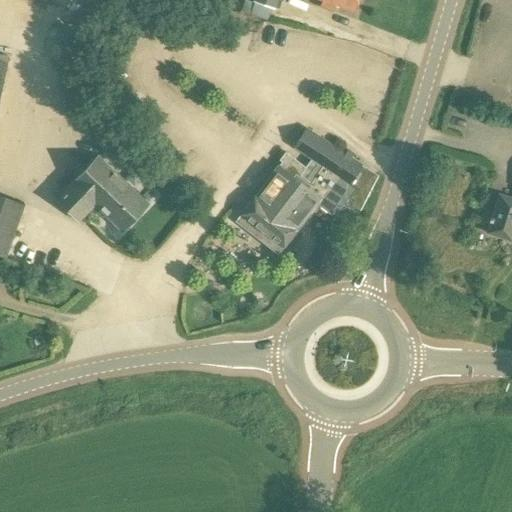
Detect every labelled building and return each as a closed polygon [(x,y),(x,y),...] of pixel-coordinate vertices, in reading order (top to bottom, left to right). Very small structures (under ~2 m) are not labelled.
[(275,9),(277,0),(253,0),(253,2),(254,3),(250,16),(268,21),(272,8),(275,9)] [(352,12),(356,0),(318,0),(322,2),(321,6),(332,11),(334,5),(352,12)] [(85,13),(66,8),(63,20),(82,25),(85,13)] [(0,54),(0,106),(11,57),(0,54)] [(358,212),(376,176),(306,129),(292,147),(310,160),(304,168),(284,154),(278,163),(280,164),(241,214),(283,247),(319,197),(321,198),(325,193),(339,203),(358,212)] [(118,135),(105,148),(112,156),(125,142),(118,135)] [(122,232),(148,205),(97,156),(55,199),(79,219),(93,204),(122,232)] [(511,198),(498,194),(486,232),(511,240),(511,238),(511,198)] [(0,257),(4,259),(24,205),(0,196),(0,257)]
